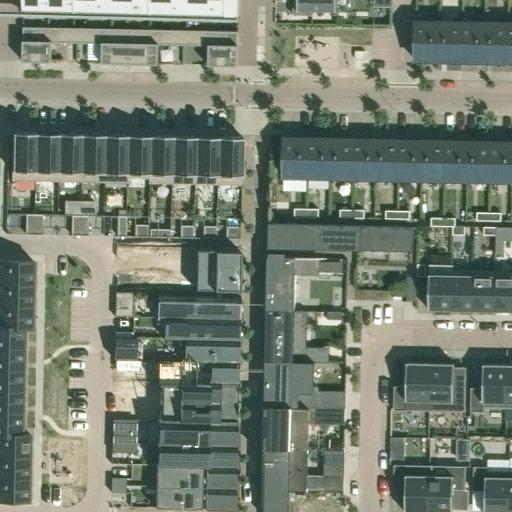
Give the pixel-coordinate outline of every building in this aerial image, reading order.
[(49,15),(49,0),(23,0),(23,14),(49,15)] [(74,16),(74,0),(49,0),(49,15),(74,16)] [(74,0),(74,16),(112,17),(112,0),(74,0)] [(150,18),(150,0),(112,0),(112,17),(150,18)] [(187,0),(150,0),(150,18),(184,19),(187,19),(187,0)] [(187,0),(187,19),(224,20),(224,21),(238,21),(238,0),(187,0)] [(293,0),(293,15),(313,15),(313,12),(336,12),(336,0),(293,0)] [(440,22),(416,22),(415,60),(439,61),(440,22)] [(462,23),(440,22),(439,61),(462,61),(462,23)] [(462,23),(462,61),(485,62),(485,23),(462,23)] [(508,24),(485,23),(485,62),(507,62),(508,24)] [(52,43),(77,43),(77,28),(23,27),(23,42),(22,62),(51,62),(52,43)] [(130,64),(131,29),(77,28),(77,43),(102,44),(102,64),(130,64)] [(131,29),(130,64),(158,65),(158,45),(184,45),(184,30),(131,29)] [(238,31),(184,30),(184,45),(209,46),(208,66),(237,66),(238,31)] [(12,133),(11,181),(35,181),(36,133),(12,133)] [(36,133),(35,181),(58,182),(59,134),(36,133)] [(59,134),(58,182),(80,182),(81,134),(59,134)] [(81,134),(80,182),(103,182),(104,134),(81,134)] [(104,134),(103,182),(126,183),(127,135),(104,134)] [(127,135),(126,183),(127,183),(127,178),(149,179),(150,135),(127,135)] [(150,135),(149,179),(151,179),(151,183),(172,184),(173,136),(150,135)] [(173,136),(172,184),(194,184),(195,136),(173,136)] [(195,136),(194,184),(217,185),(218,137),(195,136)] [(218,137),(217,185),(241,185),(242,137),(218,137)] [(307,177),(308,139),(284,138),(284,177),(307,177)] [(330,178),(331,139),(308,139),(307,177),(330,178)] [(331,139),(330,178),(353,178),(354,140),(331,139)] [(376,179),(376,140),(354,140),(353,178),(376,179)] [(398,179),(399,140),(376,140),(376,179),(398,179)] [(421,180),(422,141),(399,140),(398,179),(421,180)] [(422,141),(421,180),(444,180),(445,141),(422,141)] [(467,181),(468,142),(445,141),(444,180),(467,181)] [(468,142),(467,181),(490,181),(490,142),(468,142)] [(511,142),(490,142),(490,181),(511,181),(511,142)] [(295,217),(307,217),(307,209),(295,209),(295,217)] [(319,209),(307,209),(307,217),(319,217),(319,209)] [(340,218),(352,218),(352,210),(340,209),(340,218)] [(364,210),(352,210),(352,218),(364,218),(364,210)] [(398,219),(398,211),(386,210),(385,219),(398,219)] [(398,211),(398,219),(410,219),(410,211),(398,211)] [(489,221),(489,213),(477,212),(477,221),(489,221)] [(489,213),(489,221),(501,221),(501,213),(489,213)] [(26,215),(26,235),(34,235),(34,215),(26,215)] [(34,215),(34,235),(42,235),(42,215),(34,215)] [(72,216),(71,236),(79,236),(80,216),(72,216)] [(80,216),(79,236),(87,236),(88,216),(80,216)] [(117,216),(117,236),(125,237),(125,217),(117,216)] [(443,218),(431,218),(431,226),(443,226),(443,218)] [(443,218),(443,226),(455,226),(456,218),(443,218)] [(271,223),(269,223),(269,247),(412,251),(413,227),(271,224),(271,223)] [(135,225),(135,237),(147,237),(147,225),(135,225)] [(180,226),(180,238),(192,238),(192,226),(180,226)] [(203,226),(203,238),(215,239),(215,227),(203,226)] [(226,227),(226,239),(238,239),(238,227),(226,227)] [(453,227),(453,235),(465,235),(465,227),(453,227)] [(484,235),(496,235),(496,227),(484,227),(484,235)] [(508,227),(496,227),(496,235),(508,236),(508,227)] [(150,229),(149,237),(169,238),(170,230),(150,229)] [(116,244),(116,254),(132,255),(132,245),(116,244)] [(196,250),(195,290),(239,291),(240,251),(196,250)] [(267,310),(295,310),(295,275),(296,257),(269,257),(267,310)] [(0,282),(33,283),(34,261),(0,260),(0,282)] [(418,264),(417,276),(425,277),(426,264),(418,264)] [(451,311),(452,265),(429,264),(428,310),(451,311)] [(452,265),(451,311),(473,311),(473,270),(453,270),(453,265),(452,265)] [(473,311),(494,311),(495,271),(473,270),(473,311)] [(511,270),(495,271),(494,311),(511,311),(511,270)] [(33,283),(0,282),(0,304),(33,305),(33,283)] [(167,316),(167,318),(185,318),(239,319),(239,298),(240,298),(240,297),(239,297),(168,296),(168,316),(167,316)] [(0,325),(32,326),(33,305),(0,304),(0,325)] [(132,308),(114,307),(114,317),(132,317),(132,308)] [(267,310),(266,361),(302,362),(303,325),(307,325),(307,311),(295,310),(267,310)] [(327,311),(327,319),(342,320),(342,312),(327,311)] [(184,339),(239,341),(239,319),(185,318),(184,339)] [(32,326),(0,325),(0,347),(24,348),(24,328),(32,328),(32,326)] [(114,338),(113,358),(136,359),(136,339),(114,338)] [(184,339),(183,360),(237,362),(238,362),(239,341),(184,339)] [(0,369),(23,370),(24,348),(0,347),(0,369)] [(113,359),(113,368),(131,369),(131,360),(113,359)] [(157,360),(157,384),(161,384),(237,385),(237,362),(183,360),(157,360)] [(266,361),(265,406),(319,408),(320,391),(312,390),(312,362),(302,362),(266,361)] [(393,410),(429,411),(430,363),(407,362),(406,386),(394,386),(393,410)] [(454,363),(430,363),(429,411),(465,411),(466,387),(454,387),(454,363)] [(484,407),(506,408),(507,365),(507,364),(483,364),(483,388),(471,388),(470,412),(484,412),(484,407)] [(0,391),(23,392),(23,370),(0,369),(0,391)] [(161,384),(161,403),(167,403),(166,421),(219,422),(219,421),(237,421),(237,385),(161,384)] [(0,413),(22,414),(23,392),(0,391),(0,413)] [(265,406),(264,448),(306,449),(308,449),(308,423),(345,424),(345,408),(319,408),(265,406)] [(0,435),(30,436),(30,434),(22,434),(22,414),(0,413),(0,435)] [(156,443),(156,445),(159,445),(236,446),(237,421),(219,421),(219,422),(166,421),(157,420),(157,422),(159,422),(159,443),(156,443)] [(112,433),(111,444),(135,444),(135,433),(112,433)] [(0,456),(29,457),(30,436),(0,435),(0,456)] [(111,444),(111,452),(134,453),(135,444),(111,444)] [(156,464),(156,465),(164,465),(164,466),(235,467),(236,446),(159,445),(158,464),(156,464)] [(264,448),(263,490),(291,490),(334,491),(343,491),(343,477),(305,476),(306,449),(264,448)] [(0,477),(29,478),(29,457),(0,456),(0,477)] [(156,465),(155,487),(163,487),(235,488),(235,467),(164,466),(164,465),(156,465)] [(404,511),(428,511),(430,465),(394,465),(393,489),(405,489),(404,511)] [(466,466),(430,465),(428,511),(452,511),(453,490),(465,490),(466,466)] [(508,511),(509,472),(487,471),(487,467),(474,466),(473,490),(485,491),(484,511),(508,511)] [(29,478),(0,477),(0,500),(29,501),(29,478)] [(155,487),(155,508),(163,508),(205,509),(205,511),(234,511),(235,488),(163,487),(155,487)] [(262,511),(290,511),(291,490),(263,490),(262,511)] [(334,491),(333,509),(343,510),(343,491),(334,491)]
